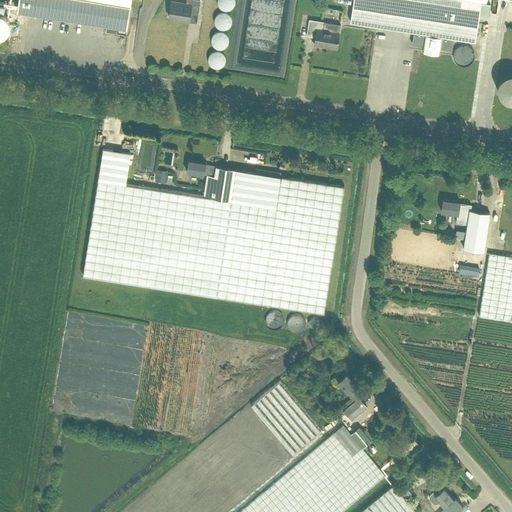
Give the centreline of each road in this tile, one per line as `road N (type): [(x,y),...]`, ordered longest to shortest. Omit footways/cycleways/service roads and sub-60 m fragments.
road 1 (residential): [(511,511),(358,328),(382,116)]
road 2 (unclassified): [(382,116),(0,55)]
road 3 (unknown): [(482,132),(504,0)]
road 4 (unclassified): [(511,136),(382,116)]
